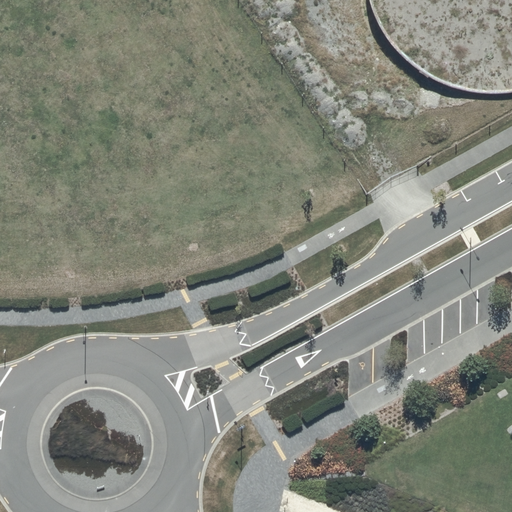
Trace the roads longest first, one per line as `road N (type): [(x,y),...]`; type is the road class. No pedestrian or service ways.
road 1 (unclassified): [(147,371),(248,343),(511,195)]
road 2 (unclassified): [(511,241),(295,362),(185,442)]
road 3 (unclassified): [(20,392),(40,372),(93,354),(147,371)]
